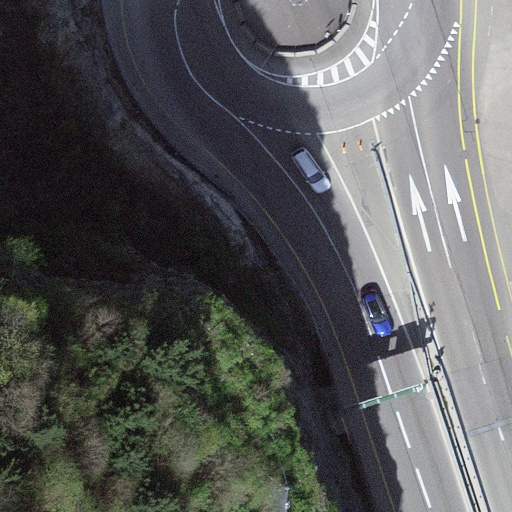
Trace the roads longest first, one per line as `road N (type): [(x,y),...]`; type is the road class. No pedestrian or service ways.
road 1 (primary): [(238,109),(305,196),(349,278),(430,511)]
road 2 (primary): [(511,471),(422,159),(406,58)]
road 3 (primary): [(238,109),(275,121),(333,117),(382,88),(406,58)]
road 4 (primary): [(168,0),(192,71),(238,109)]
